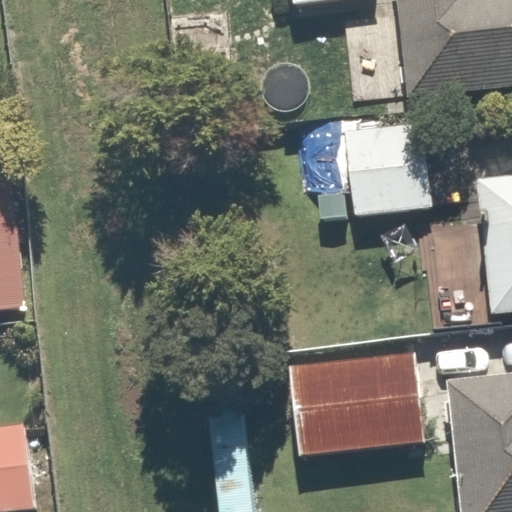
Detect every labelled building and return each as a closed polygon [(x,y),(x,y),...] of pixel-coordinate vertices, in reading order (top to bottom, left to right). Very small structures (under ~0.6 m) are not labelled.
[(346,0),(269,0),(272,30),(349,24),(346,0)] [(460,0),(375,0),(384,143),(511,135),(511,24),(462,27),(460,0)] [(421,158),(326,162),(329,247),(424,243),(421,158)] [(511,211),(465,213),(471,346),(511,344),(511,211)] [(392,386),(274,392),(280,490),(398,483),(392,386)] [(511,511),(511,406),(429,411),(434,511),(511,511)] [(18,511),(13,445),(0,445),(0,511),(18,511)]
